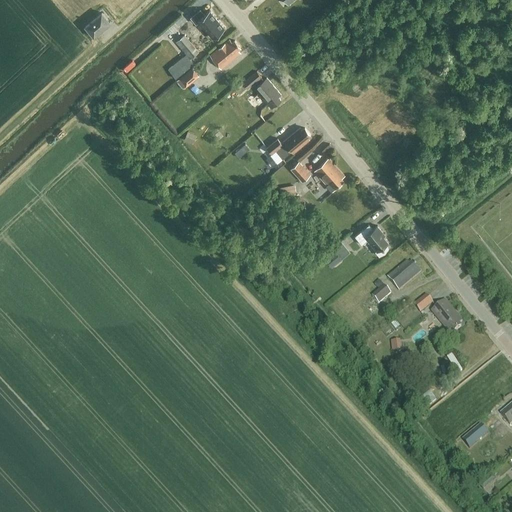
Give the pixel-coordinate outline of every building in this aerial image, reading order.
[(204,15),(200,11),(191,18),(196,25),(199,22),(213,39),(224,29),(209,11),(204,15)] [(111,23),(102,12),(85,26),(95,37),(111,23)] [(195,47),(185,35),(184,34),(183,35),(180,38),(176,41),(186,54),(190,59),(199,52),(195,47)] [(238,50),(241,47),(235,40),(232,42),(230,39),(211,55),(222,68),(241,53),(238,50)] [(176,79),(194,63),(186,54),(168,69),(176,79)] [(262,77),(261,76),(257,71),(244,83),(248,88),(262,77)] [(176,81),(183,88),(191,81),(185,74),(176,81)] [(278,97),(281,95),(267,78),(255,88),(272,108),(281,100),(278,97)] [(283,159),(293,151),(294,153),(310,139),(308,137),(311,134),(305,128),(302,130),(300,128),(282,143),(278,138),(267,147),(273,154),(276,151),(282,158),(276,163),(280,168),(286,163),(283,159)] [(239,150),(235,153),(239,158),(243,155),(239,150)] [(276,151),(273,154),(271,156),(277,163),(282,158),(276,151)] [(342,179),(345,176),(328,158),(314,171),(333,192),(344,181),(342,179)] [(299,161),(291,169),(303,182),(311,174),(299,161)] [(280,187),(282,194),(297,191),(295,185),(280,187)] [(379,250),(386,244),(389,242),(380,232),(382,231),(377,225),(373,229),(369,224),(355,236),(362,244),(369,239),(379,250)] [(386,244),(379,250),(377,252),(380,255),(385,253),(388,248),(386,244)] [(335,248),(334,248),(338,253),(343,258),(345,256),(346,256),(337,245),(335,248)] [(325,259),(333,268),(343,259),(336,250),(325,259)] [(398,291),(421,272),(413,262),(410,265),(407,262),(387,278),(398,291)] [(375,285),(378,290),(383,286),(380,281),(375,285)] [(373,316),(383,308),(380,304),(391,294),(384,286),(363,305),(373,316)] [(427,295),(412,307),(418,314),(433,302),(427,295)] [(459,324),(462,321),(445,301),(431,312),(448,332),(451,330),(453,333),(461,327),(459,324)] [(392,340),(393,351),(403,350),(402,340),(392,340)] [(428,388),(412,401),(421,412),(437,400),(428,388)] [(511,404),(500,415),(510,425),(511,423),(511,404)] [(480,424),(461,440),(469,449),(488,433),(480,424)]
